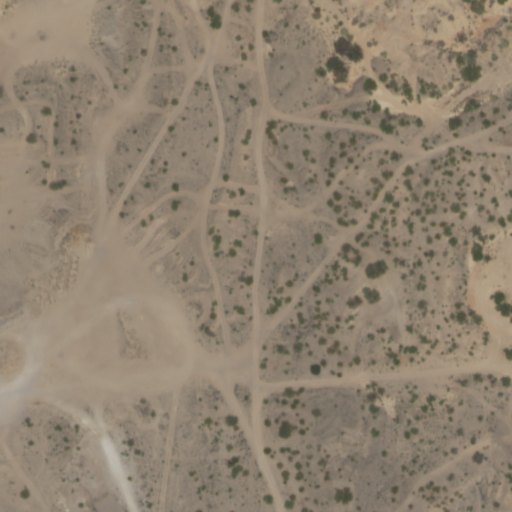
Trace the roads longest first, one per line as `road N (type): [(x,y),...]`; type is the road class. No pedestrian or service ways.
road 1 (track): [(259,0),(255,387)]
road 2 (track): [(511,375),(463,368),(255,387),(261,465),(276,511)]
road 3 (track): [(18,391),(45,399),(107,451),(133,511)]
